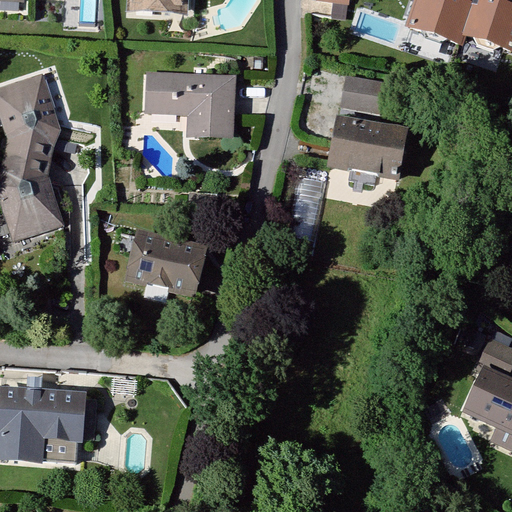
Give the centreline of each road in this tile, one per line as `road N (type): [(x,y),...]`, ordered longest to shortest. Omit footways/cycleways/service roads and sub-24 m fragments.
road 1 (residential): [(211,372),(286,88),(288,0)]
road 2 (residential): [(0,352),(211,372)]
road 3 (residential): [(184,511),(211,372)]
road 4 (unknown): [(87,360),(85,224)]
